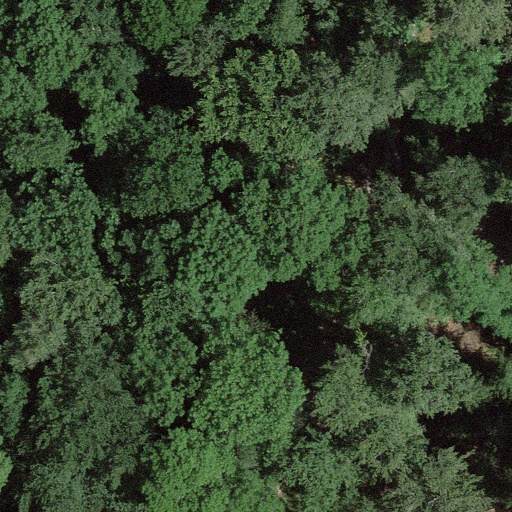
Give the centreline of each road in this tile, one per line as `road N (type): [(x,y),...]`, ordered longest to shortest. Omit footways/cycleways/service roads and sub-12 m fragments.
road 1 (track): [(437,0),(242,511)]
road 2 (track): [(401,79),(511,228)]
